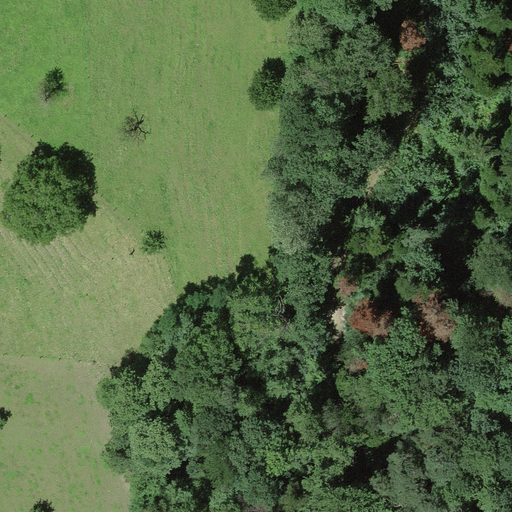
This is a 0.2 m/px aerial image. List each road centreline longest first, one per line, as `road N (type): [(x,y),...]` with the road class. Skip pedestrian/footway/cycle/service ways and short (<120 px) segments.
road 1 (track): [(334,511),(352,261),(408,132),(429,0)]
road 2 (track): [(408,132),(459,278),(495,511)]
